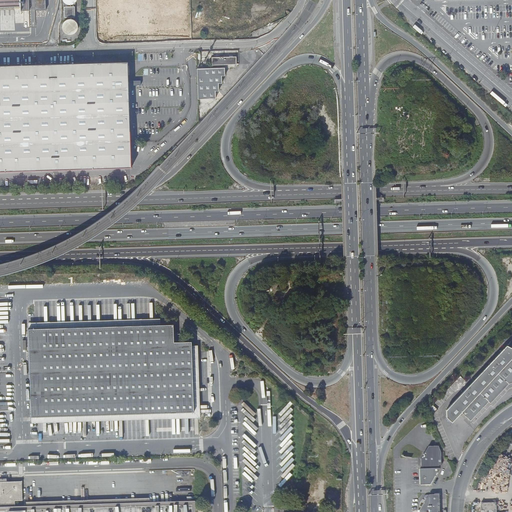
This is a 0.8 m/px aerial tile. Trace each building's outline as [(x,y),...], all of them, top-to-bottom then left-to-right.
[(0,0),(0,6),(20,6),(20,11),(32,10),(46,10),(45,0),(0,0)] [(75,6),(64,7),(65,17),(75,17),(75,6)] [(72,18),(70,18),(69,18),(68,19),(67,19),(66,20),(65,21),(64,22),(63,23),(62,24),(62,25),(62,26),(62,28),(62,29),(63,30),(64,31),(64,32),(65,33),(66,34),(68,34),(69,34),(70,35),(71,34),(73,34),(74,34),(75,33),(76,32),(77,31),(77,30),(78,29),(78,28),(78,27),(78,25),(78,24),(77,23),(77,22),(76,21),(75,20),(74,19),(73,19),(72,18)] [(236,65),(236,57),(212,57),(212,65),(236,65)] [(0,172),(131,168),(129,86),(128,81),(128,62),(0,66),(0,172)] [(219,91),(219,84),(222,84),(222,76),(225,76),(225,68),(197,69),(198,99),(216,99),(215,91),(219,91)] [(28,323),(29,329),(160,325),(160,319),(28,323)] [(31,417),(194,412),(192,346),(192,342),(183,342),(183,334),(174,334),(173,324),(160,325),(29,329),(28,329),(31,417)] [(194,412),(31,417),(31,423),(200,418),(198,345),(192,346),(194,412)] [(511,347),(507,346),(446,410),(447,417),(453,423),(462,413),(471,421),(489,401),(491,403),(504,389),(507,391),(511,387),(511,386),(511,347)] [(421,470),(421,485),(431,485),(440,470),(440,466),(442,466),(442,453),(439,447),(429,447),(422,460),(422,470),(421,470)] [(0,507),(15,507),(15,501),(23,501),(22,482),(0,482),(0,507)] [(440,511),(440,495),(430,496),(421,510),(420,511),(440,511)] [(26,502),(26,506),(150,503),(149,498),(26,502)]
